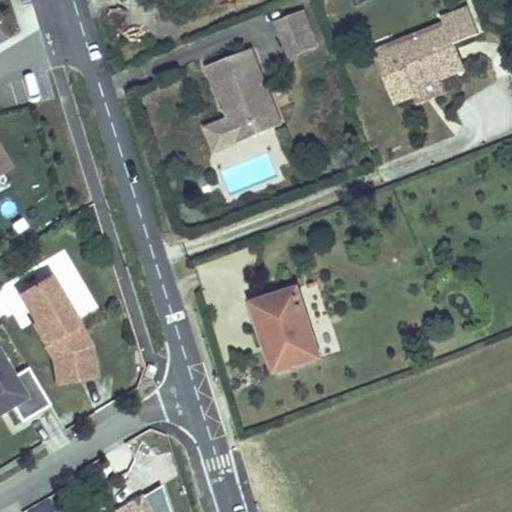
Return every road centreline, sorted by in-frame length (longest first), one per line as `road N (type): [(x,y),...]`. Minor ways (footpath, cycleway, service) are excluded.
road 1 (tertiary): [(72,0),(197,393)]
road 2 (residential): [(197,393),(147,410),(0,497)]
road 3 (tertiary): [(197,393),(232,511)]
